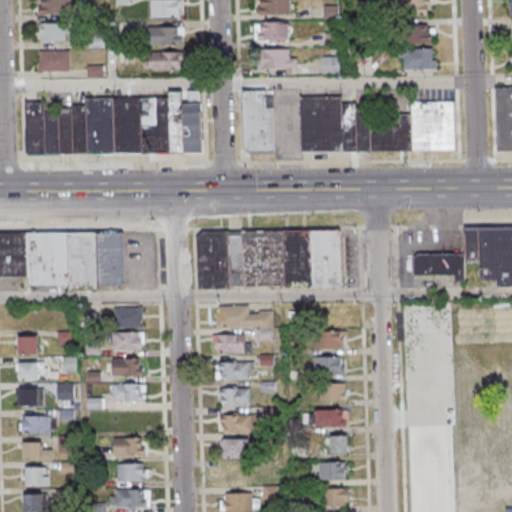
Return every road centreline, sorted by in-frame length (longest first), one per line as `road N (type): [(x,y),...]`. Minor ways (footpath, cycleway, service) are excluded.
road 1 (secondary): [(511,188),(0,196)]
road 2 (residential): [(389,511),(378,190)]
road 3 (residential): [(189,511),(178,194)]
road 4 (residential): [(224,193),(216,0)]
road 5 (residential): [(476,189),(469,0)]
road 6 (residential): [(6,196),(0,30)]
